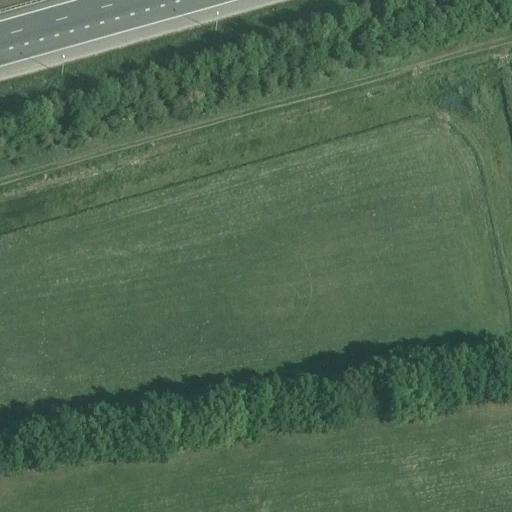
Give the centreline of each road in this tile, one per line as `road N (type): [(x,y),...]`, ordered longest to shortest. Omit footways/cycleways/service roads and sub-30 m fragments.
road 1 (track): [(511,367),(384,378),(0,437)]
road 2 (motorway): [(0,37),(136,0)]
